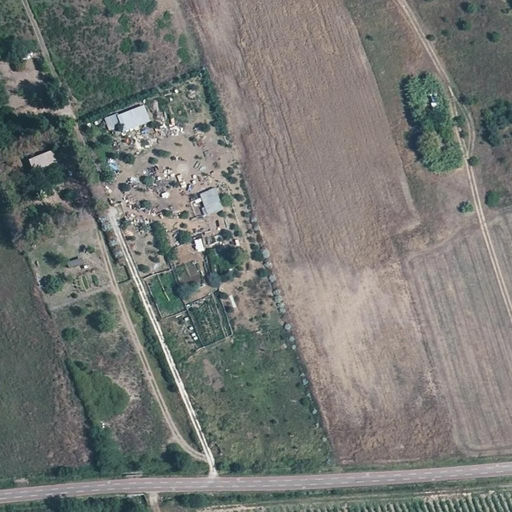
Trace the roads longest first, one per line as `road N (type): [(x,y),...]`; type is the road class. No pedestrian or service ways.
road 1 (tertiary): [(0,498),(511,466)]
road 2 (track): [(209,485),(209,458),(108,216)]
